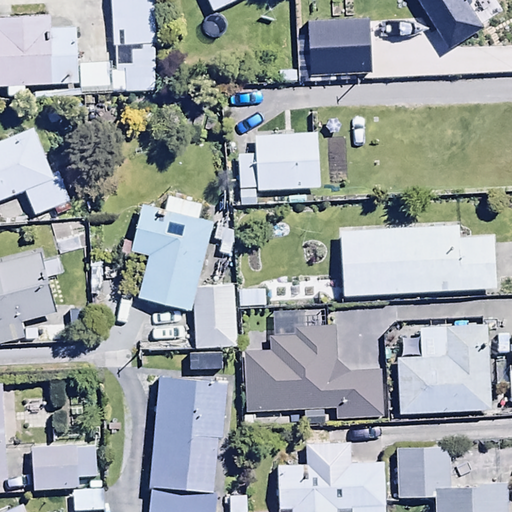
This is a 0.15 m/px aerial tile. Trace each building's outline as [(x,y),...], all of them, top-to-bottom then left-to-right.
[(155,0),(113,0),(116,75),(112,75),(113,93),(122,92),(122,98),(157,97),(155,49),(158,49),(155,0)] [(209,0),(222,24),(271,0),(209,0)] [(415,0),(449,52),(483,30),(464,0),(415,0)] [(0,22),(0,91),(9,91),(9,100),(28,99),(27,91),(81,88),(81,93),(108,92),(107,69),(79,70),(78,34),(53,35),(52,21),(0,22)] [(430,50),(387,50),(388,78),(431,77),(430,50)] [(0,208),(31,196),(42,223),(78,208),(47,134),(0,152),(0,208)] [(248,162),(250,199),(327,194),(323,139),(262,144),(263,161),(248,162)] [(197,292),(202,292),(213,226),(200,224),(203,208),(169,202),(167,215),(145,211),(134,257),(151,261),(139,303),(196,316),(197,292)] [(350,241),(353,304),(509,295),(506,243),(471,245),(470,234),(350,241)] [(41,260),(0,269),(0,349),(25,343),(21,327),(59,317),(51,283),(63,280),(58,263),(43,267),(41,260)] [(197,292),(196,316),(197,354),(237,353),(235,290),(202,292),(197,292)] [(271,356),(244,357),(245,431),(290,429),(289,414),(306,413),(306,429),(322,428),(322,413),(336,413),(336,424),(384,423),(383,376),(339,378),(337,330),(297,331),(297,339),(271,340),(271,356)] [(409,365),(411,422),(502,418),(498,332),(457,334),(458,362),(409,365)] [(222,358),(190,358),(189,374),(222,374),(222,358)] [(232,511),(242,391),(171,385),(160,511),(232,511)] [(14,389),(0,389),(0,493),(17,493),(14,389)] [(387,511),(388,469),(349,469),(349,449),(307,447),(306,472),(281,471),(280,511),(387,511)] [(96,452),(33,454),(35,496),(79,495),(79,483),(97,482),(96,452)] [(411,457),(413,506),(449,505),(448,511),(511,511),(511,488),(466,491),(465,455),(411,457)] [(104,511),(104,496),(74,497),(74,511),(104,511)]
